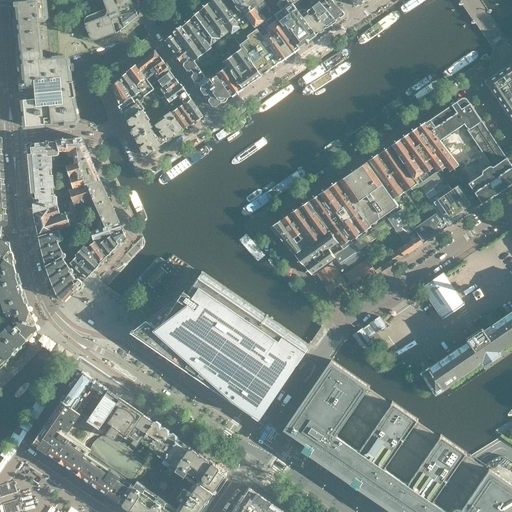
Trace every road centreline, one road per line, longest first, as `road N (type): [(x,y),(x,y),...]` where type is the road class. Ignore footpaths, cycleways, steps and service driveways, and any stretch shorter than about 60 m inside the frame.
road 1 (unclassified): [(257,452),(80,341),(52,313),(24,229),(13,131)]
road 2 (residential): [(508,55),(260,226),(321,304),(343,319)]
road 3 (residential): [(119,123),(149,165),(357,19)]
road 4 (residential): [(343,319),(511,205)]
road 5 (residential): [(257,452),(343,319)]
road 6 (unclassified): [(13,131),(2,0)]
